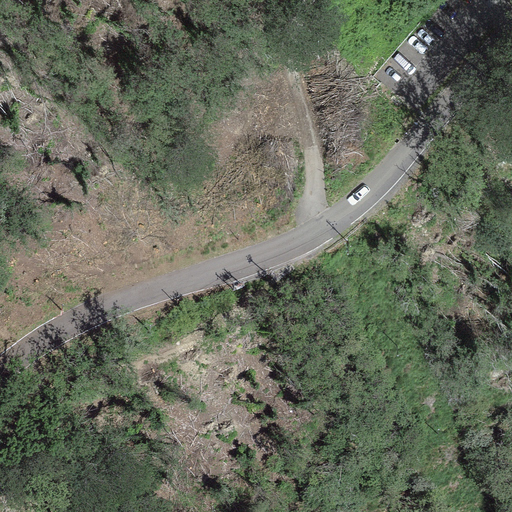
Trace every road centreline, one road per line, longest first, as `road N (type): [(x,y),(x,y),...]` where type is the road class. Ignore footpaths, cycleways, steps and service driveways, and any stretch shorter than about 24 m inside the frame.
road 1 (unclassified): [(511,32),(379,183),(316,233),(260,261),(102,310),(0,377)]
road 2 (track): [(311,0),(288,72),(308,144),(316,233)]
